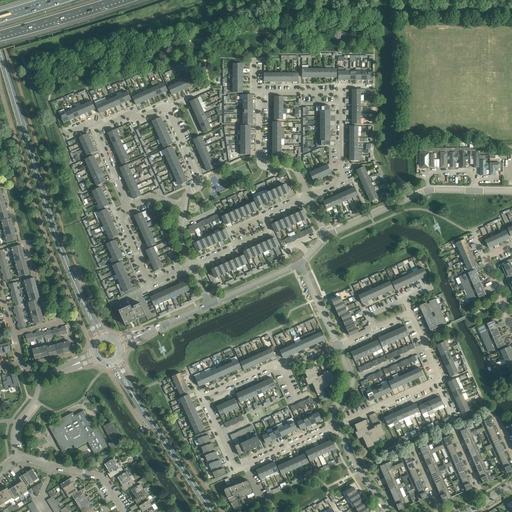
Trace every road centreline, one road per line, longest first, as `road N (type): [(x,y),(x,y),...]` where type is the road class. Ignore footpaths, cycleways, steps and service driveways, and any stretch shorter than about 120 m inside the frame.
road 1 (residential): [(337,345),(203,396),(236,468),(336,424)]
road 2 (residential): [(307,196),(295,169),(259,163),(265,92),(340,92),(341,181),(316,192)]
road 3 (secondary): [(80,297),(0,54)]
road 4 (residential): [(181,206),(199,182),(167,105),(96,130)]
road 5 (residential): [(436,380),(410,313),(337,345)]
road 6 (residential): [(121,511),(99,475),(15,457)]
road 7 (secondary): [(140,407),(212,511)]
